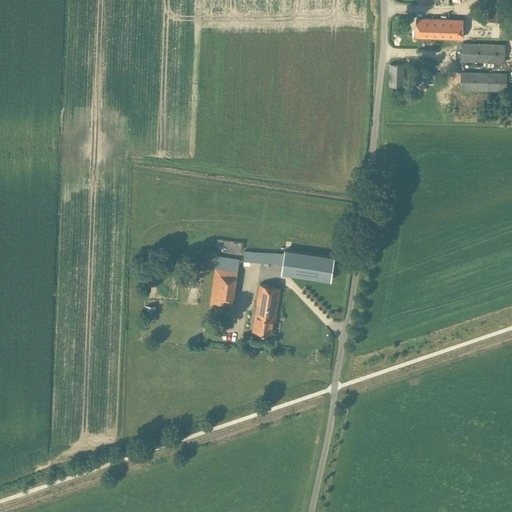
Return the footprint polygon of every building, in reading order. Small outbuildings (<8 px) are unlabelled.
[(488,0),(487,21),(506,21),(507,0),(488,0)] [(417,36),(461,37),(462,20),(417,18),(417,36)] [(462,62),(505,62),(506,44),(462,43),(462,62)] [(389,86),(404,86),(404,65),(390,64),(389,86)] [(462,90),(507,91),(508,73),(462,71),(462,90)] [(435,74),(414,73),(414,82),(435,82),(435,74)] [(245,251),(244,262),(283,264),(282,274),(331,281),(334,257),(290,251),(285,250),(285,252),(284,254),(245,251)] [(233,307),(239,259),(218,255),(210,303),(233,307)] [(253,331),(271,334),(273,321),(276,321),(281,287),(259,284),(254,318),(255,318),(253,331)] [(154,307),(145,307),(145,320),(154,320),(154,307)]
